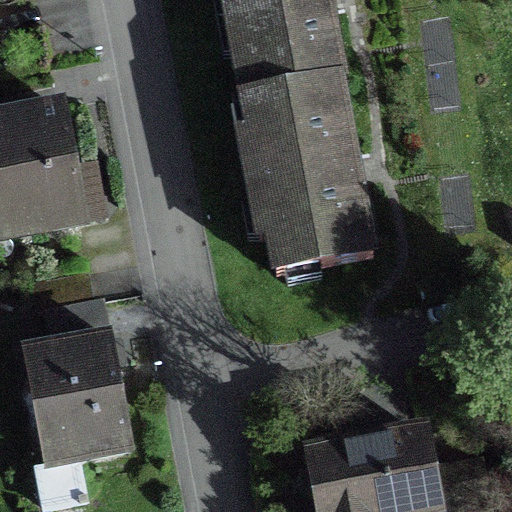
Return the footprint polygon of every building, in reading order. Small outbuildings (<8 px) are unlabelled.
[(352,175),(336,89),(339,89),(324,10),(321,0),(221,0),(248,139),(238,141),(258,244),(268,243),(275,279),(369,261),(352,175)] [(0,243),(81,228),(60,114),(31,119),(0,125),(0,243)] [(29,289),(34,318),(43,316),(91,307),(87,278),(29,289)] [(43,316),(50,356),(106,346),(99,306),(91,307),(43,316)] [(108,345),(106,346),(50,356),(25,361),(46,472),(125,456),(108,374),(113,373),(108,345)] [(476,466),(445,472),(438,435),(337,454),(337,451),(309,457),(318,511),(433,511),(434,511),(483,502),(476,466)]
